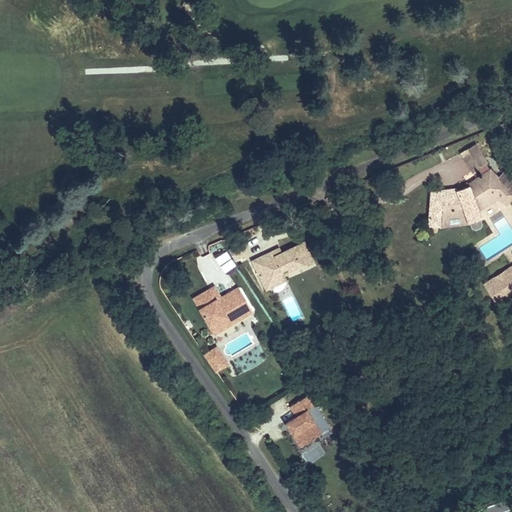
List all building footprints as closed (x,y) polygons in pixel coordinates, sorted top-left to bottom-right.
[(464,178),(474,170),(450,150),(437,155),(464,178)] [(482,155),(474,158),(477,167),(486,164),(482,155)] [(450,213),(453,220),(457,229),(459,228),(468,223),(470,223),(466,215),(488,198),(498,204),(506,193),(488,180),(474,170),(464,178),(462,180),(455,184),(447,188),(439,191),(414,195),(413,206),(407,230),(422,233),(424,223),(425,215),(450,213)] [(511,186),(493,173),(488,180),(506,193),(511,186)] [(450,213),(425,215),(424,223),(422,233),(457,229),(453,220),(450,213)] [(470,231),(471,229),(468,223),(459,228),(461,233),(464,234),(470,231)] [(301,262),(293,243),(285,247),(294,265),(301,262)] [(237,252),(233,245),(221,252),(226,259),(237,252)] [(272,275),(270,271),(275,269),(277,273),(294,265),(285,247),(270,254),(264,257),(261,252),(248,259),(251,265),(243,268),(252,285),(272,275)] [(251,265),(248,259),(241,262),(243,268),(251,265)] [(511,285),(499,263),(485,272),(499,294),(511,285)] [(499,294),(485,272),(464,284),(478,306),(499,294)] [(254,291),(275,281),(272,275),(252,285),(254,291)] [(201,307),(223,294),(220,290),(203,300),(196,289),(192,292),(201,307)] [(213,327),(235,313),(223,294),(201,307),(192,292),(176,302),(192,328),(208,319),(213,327)] [(213,327),(208,319),(192,328),(198,337),(213,327)] [(227,364),(215,347),(213,349),(225,366),(227,364)] [(225,366),(213,349),(204,355),(216,372),(225,366)] [(296,449),(328,430),(316,408),(315,409),(307,395),(287,407),(292,417),(281,423),(296,449)] [(305,464),(325,454),(319,443),(300,453),(305,464)]
